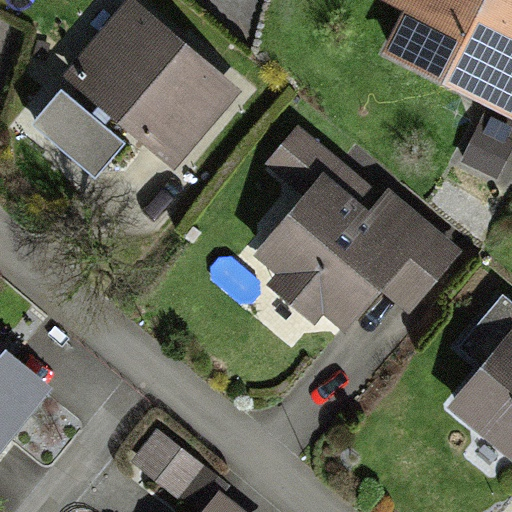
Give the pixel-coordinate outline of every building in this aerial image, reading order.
[(511,4),(503,0),(374,0),(354,44),(511,119),(511,4)] [(230,87),(123,1),(26,121),(100,180),(138,133),(171,159),(230,87)] [(309,164),(245,237),(336,315),(381,264),(407,287),(447,240),(385,186),(363,211),(309,164)] [(511,326),(453,401),(511,447),(511,326)] [(0,432),(36,388),(0,360),(0,432)] [(202,471),(151,428),(129,454),(179,497),(202,471)] [(238,511),(210,488),(188,511),(238,511)]
